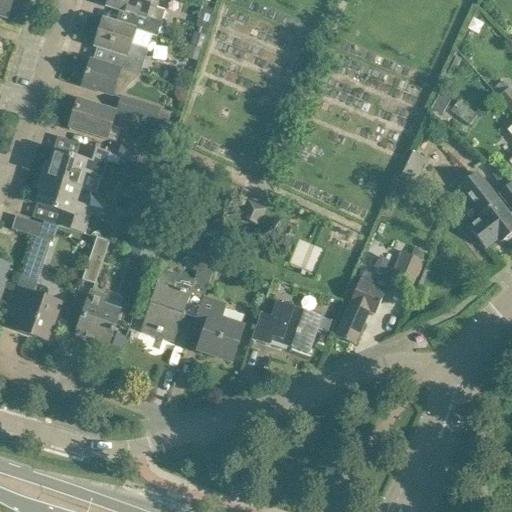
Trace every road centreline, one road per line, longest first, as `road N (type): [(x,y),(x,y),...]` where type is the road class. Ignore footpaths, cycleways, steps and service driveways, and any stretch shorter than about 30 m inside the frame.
road 1 (unclassified): [(173,437),(351,375),(465,350)]
road 2 (residential): [(173,437),(154,411),(0,358)]
road 3 (unclassified): [(0,421),(107,450),(173,437)]
road 4 (residential): [(14,167),(68,0)]
road 5 (primary): [(124,511),(0,468)]
